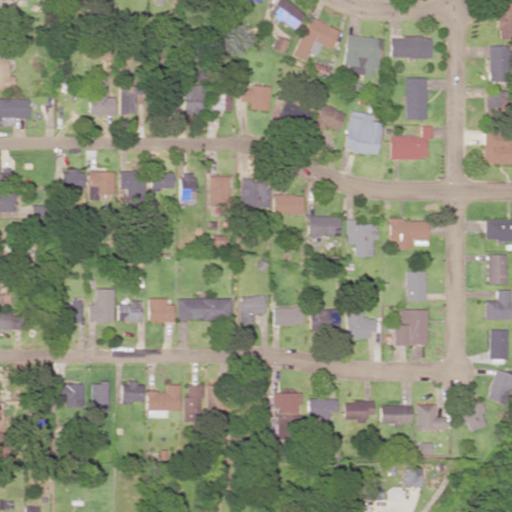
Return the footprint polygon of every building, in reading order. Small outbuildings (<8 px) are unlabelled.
[(292,28),(302,10),(283,0),(272,0),(266,13),(292,28)] [(511,1),(494,2),(496,38),(511,37),(511,1)] [(290,56),(301,60),(304,53),(313,56),(318,44),(329,48),(336,29),(305,17),(290,56)] [(377,38),(344,34),(340,64),(346,65),(345,72),(372,76),(377,38)] [(428,57),(428,36),(388,36),(388,56),(428,57)] [(505,81),(505,45),(487,45),(486,81),(505,81)] [(402,118),(423,119),(424,77),(403,77),(402,118)] [(200,84),(180,84),(181,113),(201,113),(200,84)] [(265,110),(268,86),(247,84),(247,89),(238,88),(236,101),(247,102),(247,108),(265,110)] [(211,110),(228,110),(228,86),(212,85),(211,110)] [(116,112),(133,113),(134,87),(117,86),(116,112)] [(104,95),(104,88),(85,90),(87,114),(112,113),(111,94),(104,95)] [(484,99),(483,113),(503,113),(504,91),(492,91),(492,99),(484,99)] [(26,98),(0,97),(0,124),(13,125),(13,117),(26,117),(26,98)] [(306,105),(275,104),(274,121),(306,122),(306,105)] [(318,133),(321,125),(335,130),(342,111),(318,104),(309,130),(318,133)] [(380,122),(370,120),(371,114),(348,110),(341,149),(374,155),(380,122)] [(387,158),(424,159),(424,138),(428,138),(429,125),(419,125),(418,135),(387,134),(387,158)] [(506,132),(481,131),(480,162),(511,162),(511,143),(506,143),(506,132)] [(59,188),(79,188),(80,169),(59,169),(59,188)] [(96,194),(112,194),(113,171),(86,170),(85,198),(96,198),(96,194)] [(116,189),(122,189),(121,199),(141,199),(142,171),(116,170),(116,189)] [(148,188),(170,189),(170,172),(148,171),(148,188)] [(206,205),(227,205),(227,175),(207,175),(206,205)] [(176,204),(193,204),(194,177),(177,177),(176,204)] [(239,179),(238,205),(268,206),(269,181),(239,179)] [(300,213),(301,195),(271,194),(271,213),(300,213)] [(338,215),(306,215),(305,235),(337,236),(338,215)] [(374,222),(354,223),(354,218),(343,219),(344,243),(351,243),(352,256),(370,256),(369,239),(374,239),(374,222)] [(511,239),(511,218),(483,218),(482,239),(511,239)] [(386,220),(386,240),(395,240),(396,248),(408,248),(408,239),(425,239),(425,219),(386,220)] [(485,283),(504,282),(504,253),(484,254),(485,283)] [(422,270),(403,270),(404,300),(423,300),(422,270)] [(110,321),(111,288),(93,288),(92,303),(85,303),(85,320),(110,321)] [(507,289),(494,289),(494,299),(482,299),(482,318),(507,318),(507,289)] [(263,312),(262,295),(237,296),(238,322),(252,322),(252,313),(263,312)] [(145,321),(171,321),(171,303),(164,303),(164,297),(146,297),(145,321)] [(175,318),(229,318),(229,298),(175,297),(175,318)] [(77,301),(62,302),(63,322),(77,321),(77,301)] [(115,302),(115,321),(139,320),(138,302),(115,302)] [(323,303),(311,302),(310,326),(336,327),(336,314),(322,313),(323,303)] [(271,307),(271,325),(299,324),(299,306),(271,307)] [(344,338),(368,337),(368,331),(373,330),(373,317),(361,317),(360,309),(343,310),(344,338)] [(425,344),(424,309),(397,309),(397,324),(390,324),(390,344),(425,344)] [(486,358),(504,359),(505,329),(487,328),(486,358)] [(483,397),(502,404),(511,379),(511,375),(494,369),(483,397)] [(55,382),(54,403),(80,404),(80,382),(55,382)] [(140,400),(140,382),(118,382),(118,403),(127,403),(127,400),(140,400)] [(144,391),(144,410),(178,409),(177,384),(163,384),(163,390),(144,391)] [(181,395),(181,419),(199,419),(200,384),(185,384),(185,396),(181,395)] [(297,391),(278,392),(279,414),(298,413),(297,391)] [(335,411),(335,398),(306,397),(305,418),(328,419),(329,411),(335,411)] [(452,409),(457,423),(466,420),(469,430),(484,425),(480,412),(483,411),(479,400),(452,409)] [(342,401),(341,419),(371,420),(371,401),(342,401)] [(443,429),(443,416),(432,416),(432,403),(414,404),(414,429),(443,429)] [(378,422),(409,423),(410,405),(378,404),(378,422)] [(41,414),(28,414),(28,427),(40,427),(41,414)] [(419,467),(401,467),(401,485),(419,485),(419,467)] [(361,482),(362,499),(379,499),(379,482),(361,482)]
